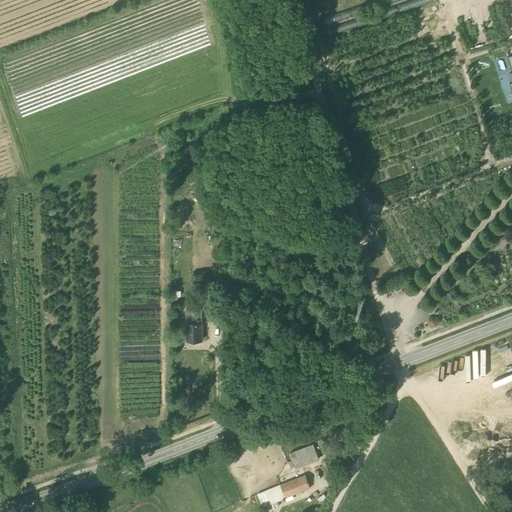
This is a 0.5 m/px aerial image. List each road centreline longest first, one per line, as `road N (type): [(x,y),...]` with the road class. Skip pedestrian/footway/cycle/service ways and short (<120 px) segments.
road 1 (secondary): [(394,364),(3,511)]
road 2 (unclassified): [(394,364),(293,0)]
road 3 (track): [(491,511),(394,364)]
road 4 (secondary): [(511,319),(394,364)]
